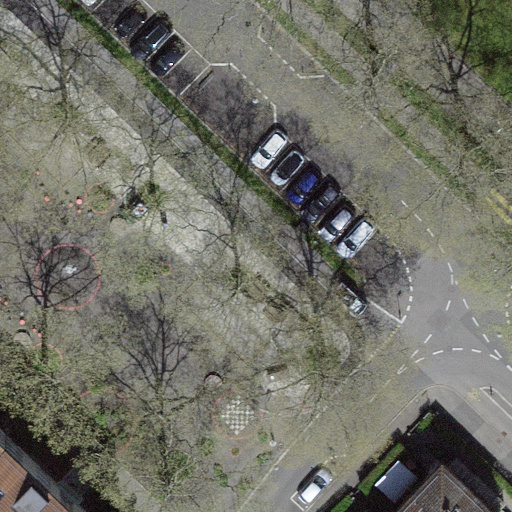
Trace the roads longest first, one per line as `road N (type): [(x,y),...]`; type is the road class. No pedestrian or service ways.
road 1 (residential): [(196,0),(414,213),(468,307)]
road 2 (residential): [(272,511),(400,369),(468,307)]
